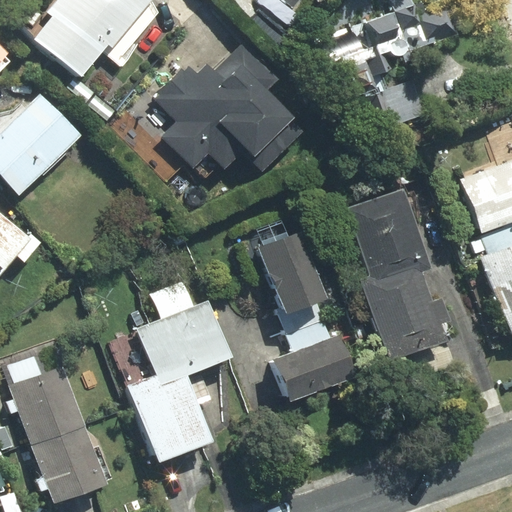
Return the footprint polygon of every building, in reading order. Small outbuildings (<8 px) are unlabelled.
[(16,0),(0,20),(0,21),(74,82),(140,0),(16,0)] [(386,0),(390,10),(306,39),(329,104),(367,91),(381,131),(426,115),(412,76),(372,91),(369,81),(425,61),(420,47),(456,35),(446,5),(418,15),(412,0),(386,0)] [(0,61),(15,47),(0,30),(0,61)] [(161,136),(188,164),(203,149),(219,166),(236,149),(256,169),(296,131),(284,120),(290,114),(265,89),(278,77),(238,36),(209,65),(203,59),(191,70),(185,65),(154,95),(177,119),(161,136)] [(0,183),(15,198),(78,136),(36,91),(0,124),(0,183)] [(505,333),(511,330),(511,158),(456,179),(483,251),(476,254),(505,333)] [(426,265),(399,188),(340,208),(363,274),(355,277),(383,359),(440,340),(416,269),(426,265)] [(0,215),(0,267),(26,238),(0,215)] [(323,297),(296,227),(248,245),(286,346),(266,362),(283,407),(354,380),(334,328),(325,331),(313,301),(323,297)] [(119,382),(150,463),(209,440),(194,402),(205,397),(193,367),(227,354),(206,300),(191,306),(180,278),(143,292),(152,314),(127,323),(146,372),(119,382)] [(43,501),(102,481),(61,363),(38,371),(33,354),(3,365),(8,381),(2,383),(43,501)]
